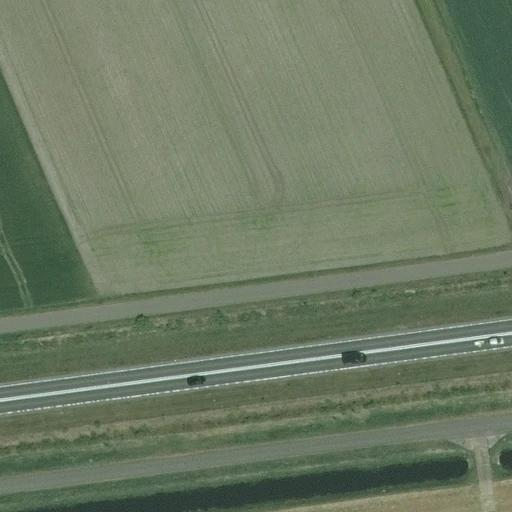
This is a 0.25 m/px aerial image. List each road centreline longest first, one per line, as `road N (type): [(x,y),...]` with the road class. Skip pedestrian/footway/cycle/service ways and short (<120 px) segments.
road 1 (unclassified): [(511,257),(0,325)]
road 2 (trunk): [(0,400),(511,334)]
road 3 (unclassified): [(511,420),(0,486)]
